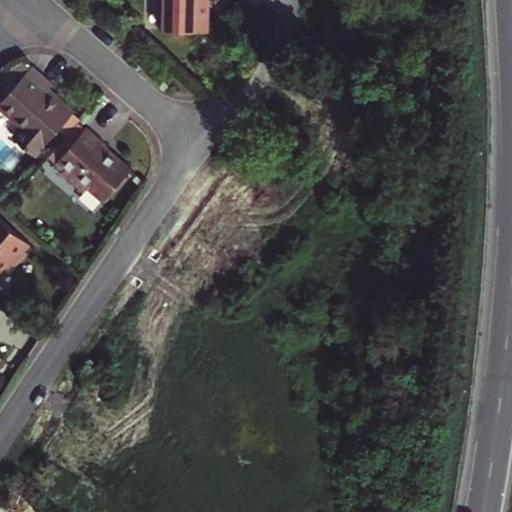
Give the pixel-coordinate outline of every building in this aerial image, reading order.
[(169,15),(168,31),(210,33),(211,0),(163,0),(163,15),(169,15)] [(329,37),(319,33),(312,53),(322,57),(329,37)] [(14,140),(35,158),(73,115),(49,93),(55,86),(35,68),(0,108),(0,109),(23,130),(14,140)] [(88,128),(57,162),(66,170),(64,173),(85,192),(89,187),(105,201),(132,171),(107,149),(109,147),(88,128)] [(0,275),(4,270),(7,273),(26,252),(23,250),(29,243),(0,218),(0,275)]
